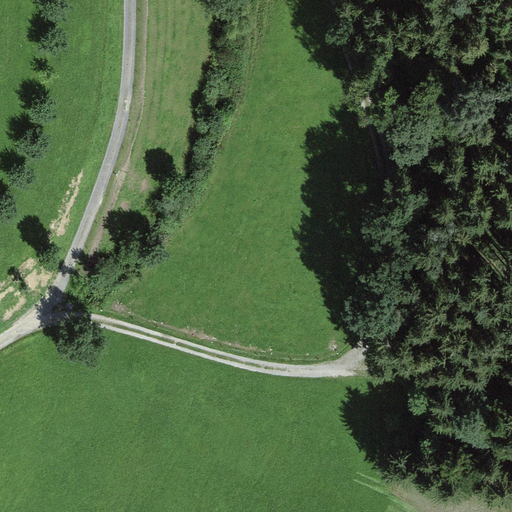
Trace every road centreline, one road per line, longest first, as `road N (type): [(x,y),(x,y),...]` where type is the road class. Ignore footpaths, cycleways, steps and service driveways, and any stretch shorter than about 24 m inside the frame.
road 1 (track): [(337,0),(386,181),(386,270),(354,365),(303,372),(97,322),(43,317)]
road 2 (track): [(0,343),(43,317),(113,162),(129,99),(131,0)]
road 3 (track): [(354,365),(511,358)]
